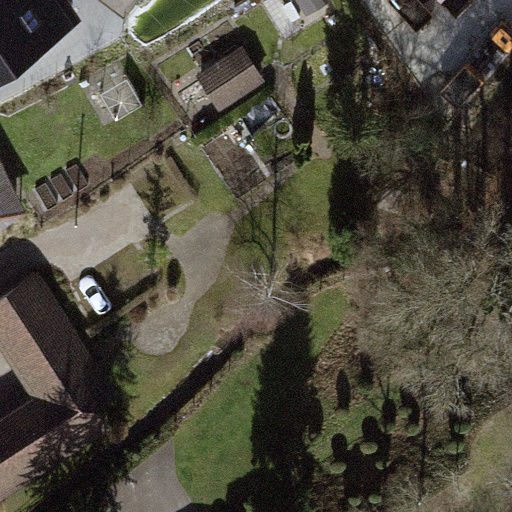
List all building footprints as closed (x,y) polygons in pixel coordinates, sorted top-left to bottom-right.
[(0,0),(0,47),(64,6),(60,0),(0,0)] [(435,0),(450,18),(471,0),(435,0)] [(264,80),(242,45),(197,74),(219,109),(264,80)] [(0,228),(29,211),(0,151),(0,228)] [(34,271),(0,292),(0,346),(32,394),(0,415),(0,496),(109,424),(98,408),(117,396),(34,271)]
